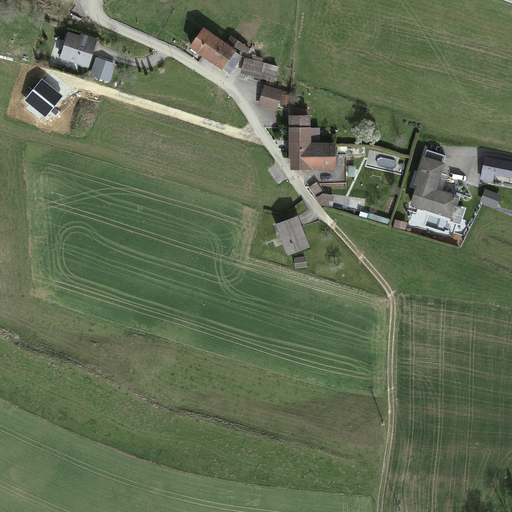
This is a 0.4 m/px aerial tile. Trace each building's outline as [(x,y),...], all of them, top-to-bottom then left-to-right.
[(203,28),(189,47),(222,71),(223,70),(229,75),(242,56),(239,54),(243,50),(247,53),(250,50),(230,36),(225,43),(203,28)] [(60,59),(88,68),(98,39),(81,33),(80,36),(68,32),(60,59)] [(116,63),(95,57),(89,76),(109,83),(116,63)] [(278,67),(244,57),(240,73),(273,82),(278,67)] [(42,78),(24,100),(45,117),(63,96),(42,78)] [(282,90),(263,85),(258,106),(276,111),(282,90)] [(310,115),(288,116),(289,171),(336,171),(336,143),(311,143),(311,139),(320,139),(320,128),(310,128),(310,115)] [(416,186),(409,206),(451,220),(459,197),(437,189),(445,163),(423,155),(413,185),(416,186)] [(511,163),(484,157),(480,179),(493,182),(494,175),(511,178),(511,163)] [(325,194),(316,182),(308,187),(321,206),(333,207),(334,195),(325,194)] [(298,216),(276,224),(288,256),(310,247),(298,216)] [(306,256),(294,258),(295,268),(307,267),(306,256)]
